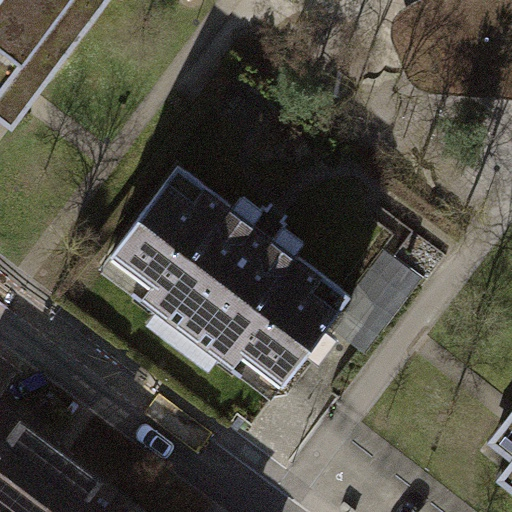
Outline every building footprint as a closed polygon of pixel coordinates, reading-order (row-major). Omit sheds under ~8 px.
[(103,0),(0,0),(0,127),(4,130),(31,94),(103,0)] [(395,22),(394,37),(407,80),(414,87),(422,90),(511,88),(511,1),(506,0),(433,0),(405,12),(395,22)] [(179,169),(112,258),(145,283),(133,299),(179,333),(170,344),(209,374),(218,362),(241,379),(252,364),(283,387),(307,356),(320,366),(337,342),(324,333),(350,298),(295,257),(304,245),(285,231),(274,246),(262,237),(252,229),(263,214),(243,199),(234,211),(179,169)] [(511,390),(502,403),(474,439),(498,458),(485,475),(511,496),(511,390)] [(0,408),(0,511),(107,511),(118,498),(0,408)] [(137,511),(118,498),(107,511),(137,511)]
